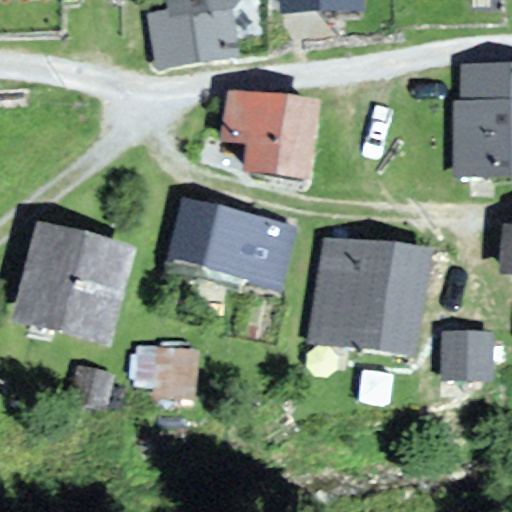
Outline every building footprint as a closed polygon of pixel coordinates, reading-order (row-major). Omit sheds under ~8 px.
[(227,0),(172,0),(175,15),(152,19),(161,63),(236,49),(227,0)] [(511,65),(465,66),(465,102),(457,102),(457,168),(511,167),(511,65)] [(316,101),(232,92),(227,136),(252,138),(249,164),(307,171),(309,158),(311,139),(316,101)] [(289,228),(188,203),(174,257),(275,283),(289,228)] [(511,225),(507,225),(502,265),(511,266),(511,225)] [(129,249),(43,226),(35,255),(32,267),(19,315),(105,338),(129,249)] [(426,254),(329,240),(315,335),(412,348),(426,254)] [(490,334),(445,335),(445,375),(490,374),(490,334)] [(138,338),(136,391),(204,393),(206,340),(138,338)] [(112,372),(79,365),(73,396),(106,403),(112,372)]
